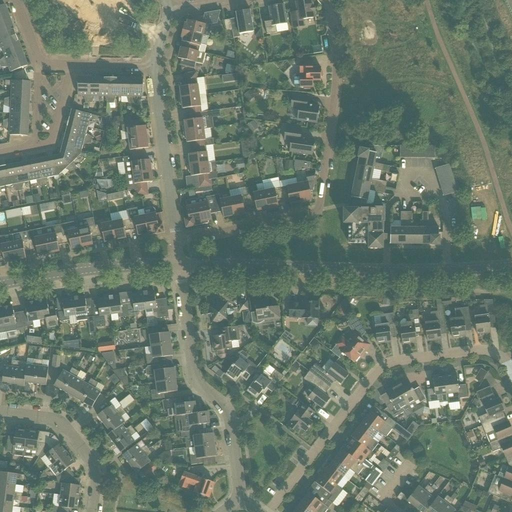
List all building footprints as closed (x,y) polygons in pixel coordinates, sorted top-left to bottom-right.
[(303,20),(315,18),(314,12),(314,7),(312,7),(311,0),(296,2),(298,12),(291,14),(293,28),(304,27),(303,20)] [(0,18),(8,15),(5,5),(0,6),(0,18)] [(287,24),(284,5),(269,7),(270,17),(264,18),(267,35),(277,33),(276,26),(287,24)] [(230,19),(232,31),(233,38),(240,37),(240,34),(254,32),(250,10),(236,12),(236,18),(230,19)] [(184,24),(183,31),(203,36),(205,26),(217,24),(220,11),(205,14),(204,18),(193,15),(191,21),(188,20),(187,24),(184,24)] [(8,15),(0,18),(0,29),(11,26),(10,23),(11,23),(8,15)] [(0,41),(16,36),(13,28),(12,28),(11,26),(0,29),(0,41)] [(199,52),(203,36),(183,31),(181,38),(183,38),(182,42),(189,43),(187,49),(199,52)] [(3,52),(19,46),(18,43),(19,43),(16,36),(0,41),(0,47),(2,47),(3,52)] [(0,63),(0,65),(24,56),(21,48),(20,49),(19,46),(3,52),(5,56),(0,60),(0,63)] [(205,54),(199,52),(187,49),(181,48),(178,59),(182,59),(180,65),(194,69),(196,63),(203,65),(205,54)] [(11,72),(27,66),(24,56),(0,65),(1,67),(9,67),(11,72)] [(300,88),(311,88),(312,88),(312,81),(319,81),(320,81),(321,81),(321,77),(322,77),(322,71),(321,71),(321,67),(320,67),(320,68),(312,68),(312,61),(300,61),(300,75),(295,75),(293,77),(293,85),(295,88),(300,88)] [(240,74),(240,82),(249,82),(248,74),(240,74)] [(85,103),(89,103),(89,78),(78,78),(78,96),(83,96),(85,103)] [(97,78),(89,78),(89,103),(92,103),(94,96),(99,96),(100,80),(97,80),(97,78)] [(103,80),(100,80),(99,96),(105,96),(107,103),(110,104),(111,79),(103,78),(103,80)] [(116,96),(121,96),(121,80),(119,80),(119,79),(111,79),(110,104),(113,104),(116,96)] [(124,80),(121,80),(121,96),(126,96),(128,104),(132,104),(132,79),(124,79),(124,80)] [(143,97),(143,79),(132,79),(132,104),(135,104),(138,97),(143,97)] [(198,84),(197,79),(185,81),(186,86),(180,87),(180,91),(178,91),(179,98),(199,96),(199,95),(202,95),(200,84),(198,84)] [(12,87),(12,92),(28,93),(28,90),(30,90),(30,82),(5,81),(5,84),(12,87)] [(247,100),(253,95),(250,91),(243,96),(247,100)] [(28,96),(28,93),(12,92),(12,97),(4,99),(4,102),(29,104),(29,96),(28,96)] [(317,123),(319,107),(307,105),(308,97),(293,95),(291,108),(299,109),(298,120),(317,123)] [(189,108),(190,114),(202,113),(199,96),(179,98),(180,106),(182,105),(183,109),(189,108)] [(11,108),(11,114),(27,114),(27,111),(29,112),(29,104),(4,102),(4,106),(11,108)] [(71,118),(70,122),(88,126),(89,121),(97,120),(98,117),(91,115),(72,110),(69,118),(71,118)] [(202,113),(190,114),(191,120),(184,121),(185,125),(182,125),(183,132),(204,129),(214,128),(212,118),(212,111),(202,113)] [(27,117),(27,114),(11,114),(11,119),(3,121),(3,124),(28,125),(28,117),(27,117)] [(98,124),(99,124),(106,126),(107,119),(100,117),(98,124)] [(128,133),(129,139),(149,137),(148,130),(146,130),(145,126),(139,127),(138,121),(121,123),(122,131),(128,133)] [(247,126),(252,133),(259,128),(253,121),(247,126)] [(67,126),(65,134),(92,141),(93,138),(86,133),(88,126),(70,122),(69,126),(67,126)] [(10,130),(10,135),(27,136),(28,125),(3,124),(3,127),(10,130)] [(236,127),(239,133),(245,131),(242,125),(236,127)] [(312,156),(314,140),(300,138),(302,129),(286,127),(284,141),(291,142),(290,153),(312,156)] [(194,148),(206,146),(214,145),(213,139),(205,140),(204,129),(183,132),(184,139),(187,139),(187,143),(194,142),(194,148)] [(63,146),(82,150),(83,144),(91,144),(92,141),(65,134),(63,142),(64,142),(63,146)] [(150,144),(149,137),(129,139),(131,156),(143,155),(142,149),(148,148),(148,144),(150,144)] [(61,150),(60,155),(74,171),(77,169),(73,161),(80,155),(82,150),(63,146),(62,150),(61,150)] [(187,159),(188,166),(208,163),(206,146),(194,148),(195,154),(189,154),(189,158),(187,159)] [(373,169),(373,170),(389,173),(390,167),(374,163),(376,157),(381,158),(383,146),(369,146),(369,147),(368,151),(360,149),(358,158),(359,158),(358,166),(373,169)] [(435,146),(400,146),(400,158),(435,158),(435,146)] [(54,157),(50,158),(54,177),(58,176),(65,169),(72,173),(74,171),(60,155),(54,156),(54,157)] [(123,157),(125,174),(154,171),(153,163),(150,164),(150,160),(143,161),(143,155),(131,156),(123,157)] [(38,159),(43,186),(47,186),(48,178),(54,177),(50,158),(46,159),(46,158),(38,159)] [(30,162),(26,163),(30,181),(36,180),(40,187),(43,186),(38,159),(30,161),(30,162)] [(286,160),(284,169),(293,170),(294,161),(286,160)] [(198,176),(199,182),(210,180),(218,179),(215,162),(208,163),(188,166),(189,173),(191,173),(192,176),(198,176)] [(30,181),(26,163),(22,164),(22,163),(14,164),(19,191),(22,190),(23,189),(30,187),(29,182),(30,181)] [(6,167),(2,168),(6,186),(12,185),(16,192),(19,191),(14,164),(6,166),(6,167)] [(224,164),(217,166),(218,173),(225,172),(224,164)] [(457,192),(449,164),(445,166),(453,193),(457,192)] [(354,182),(386,188),(387,182),(371,179),(373,170),(373,169),(358,166),(354,182)] [(155,178),(154,171),(125,174),(127,191),(135,190),(147,189),(146,183),(153,182),(152,178),(155,178)] [(233,174),(234,185),(245,184),(244,173),(233,174)] [(313,191),(315,176),(305,178),(302,184),(297,184),(301,202),(312,200),(310,191),(313,191)] [(107,178),(95,180),(96,190),(108,189),(107,178)] [(264,191),(268,209),(279,207),(277,200),(283,199),(281,188),(279,182),(279,178),(262,182),(263,185),(264,191)] [(386,188),(354,182),(351,198),(353,198),(353,205),(366,205),(369,191),(385,194),(386,188)] [(301,202),(297,184),(281,188),(283,199),(289,198),(290,204),(301,202)] [(247,195),(250,206),(255,205),(257,211),(268,209),(264,191),(258,192),(257,186),(246,189),(247,195)] [(250,206),(247,195),(241,196),(240,189),(229,191),(231,198),(234,216),(245,214),(244,207),(250,206)] [(69,194),(63,196),(64,203),(71,202),(69,194)] [(213,196),(216,213),(222,212),(223,218),(234,216),(231,198),(220,200),(219,195),(213,196)] [(208,221),(212,220),(211,214),(216,213),(213,196),(196,200),(197,205),(201,225),(209,224),(208,221)] [(44,212),(48,211),(56,210),(55,202),(47,204),(43,204),(44,212)] [(197,205),(187,207),(187,208),(183,208),(187,228),(201,225),(197,205)] [(37,206),(30,207),(32,215),(32,216),(38,215),(37,206)] [(149,236),(145,216),(139,217),(137,208),(126,210),(128,219),(131,231),(137,229),(138,236),(142,235),(142,237),(149,236)] [(369,249),(383,249),(383,222),(384,222),(384,209),(375,209),(344,209),(344,224),(349,224),(349,244),(369,244),(369,249)] [(112,221),(127,218),(126,211),(111,214),(112,221)] [(390,244),(406,244),(407,212),(401,212),(401,228),(390,228),(390,244)] [(406,244),(422,244),(423,228),(422,228),(412,228),(413,212),(407,212),(406,244)] [(422,228),(423,228),(422,244),(431,244),(431,245),(440,245),(440,236),(439,236),(439,228),(428,228),(429,212),(422,212),(422,228)] [(164,233),(160,213),(145,216),(149,236),(164,233)] [(62,232),(60,225),(59,225),(58,218),(53,219),(54,226),(44,228),(49,254),(60,252),(58,245),(64,244),(62,232)] [(93,218),(77,221),(78,229),(82,247),(93,245),(92,238),(97,237),(95,226),(93,218)] [(131,231),(128,219),(112,222),(115,240),(126,238),(125,232),(131,231)] [(115,240),(112,222),(95,226),(97,237),(103,236),(105,242),(115,240)] [(28,239),(31,251),(37,250),(38,256),(49,254),(44,228),(27,232),(28,239)] [(82,247),(78,229),(62,232),(64,244),(70,243),(71,249),(82,247)] [(25,252),(31,251),(28,239),(27,232),(10,235),(12,243),(15,261),(26,258),(25,252)] [(15,261),(12,243),(5,244),(2,237),(0,237),(0,257),(3,257),(5,263),(15,261)] [(148,290),(142,291),(145,310),(146,310),(146,318),(153,317),(153,313),(157,313),(157,316),(157,319),(159,318),(169,317),(166,299),(155,300),(154,292),(148,293),(148,290)] [(145,310),(142,291),(137,291),(138,294),(132,295),(133,303),(127,304),(128,316),(138,315),(138,311),(145,310)] [(114,294),(108,295),(111,314),(117,313),(118,317),(128,316),(127,304),(121,305),(120,297),(114,297),(114,294)] [(73,296),(76,316),(77,322),(87,320),(88,323),(94,323),(92,308),(91,299),(85,299),(85,297),(79,298),(79,295),(73,296)] [(111,314),(108,295),(103,296),(103,299),(98,300),(92,301),(91,299),(92,308),(94,323),(95,322),(95,328),(105,326),(104,315),(111,314)] [(69,317),(76,316),(73,296),(68,296),(69,300),(63,300),(64,308),(58,309),(59,322),(70,320),(69,317)] [(59,327),(57,321),(55,309),(49,310),(47,300),(36,302),(39,320),(46,319),(47,329),(59,327)] [(238,312),(249,311),(248,300),(237,301),(238,306),(239,306),(240,310),(238,310),(238,312)] [(261,323),(266,321),(280,319),(278,306),(268,308),(267,300),(255,302),(256,313),(251,313),(252,323),(253,323),(256,324),(258,324),(261,323)] [(477,334),(491,333),(489,317),(495,316),(492,300),(484,300),(484,306),(480,306),(481,316),(474,316),(477,334)] [(21,315),(23,328),(34,326),(33,321),(39,320),(36,302),(25,304),(27,314),(21,315)] [(289,319),(318,319),(319,302),(303,302),(303,304),(290,303),(289,319)] [(228,303),(214,305),(214,306),(211,307),(211,305),(208,305),(210,325),(230,322),(229,315),(231,315),(234,312),(230,309),(228,309),(228,303)] [(425,323),(427,341),(441,339),(439,323),(445,322),(443,305),(437,306),(437,312),(430,313),(431,322),(425,323)] [(17,331),(17,329),(23,328),(21,315),(14,316),(12,306),(2,308),(5,327),(6,333),(17,331)] [(450,320),(452,338),(466,336),(464,320),(470,319),(468,308),(455,309),(456,319),(450,320)] [(400,326),(402,344),(416,342),(415,335),(421,334),(418,310),(412,311),(413,315),(405,316),(407,325),(400,326)] [(375,326),(377,344),(391,342),(389,326),(395,325),(393,313),(380,315),(381,325),(375,326)] [(342,353),(354,362),(359,355),(360,356),(369,345),(360,338),(365,332),(356,317),(346,323),(353,334),(347,341),(341,336),(335,345),(336,345),(331,351),(339,357),(342,353)] [(221,359),(227,358),(229,354),(229,349),(232,349),(231,342),(240,341),(238,327),(225,328),(226,335),(212,337),(214,351),(217,351),(218,356),(221,359)] [(151,346),(171,343),(169,333),(156,334),(155,329),(143,331),(144,340),(150,339),(151,346)] [(285,332),(281,338),(288,344),(293,338),(285,332)] [(159,358),(173,356),(171,343),(151,346),(152,354),(146,355),(147,364),(160,363),(159,358)] [(88,355),(85,360),(91,363),(94,358),(88,355)] [(52,367),(60,368),(61,356),(53,356),(52,367)] [(39,360),(34,359),(33,366),(27,365),(25,383),(34,384),(35,384),(39,360)] [(243,375),(248,379),(258,367),(247,359),(245,363),(239,359),(235,366),(233,365),(225,375),(235,382),(240,376),(241,377),(243,375)] [(45,385),(46,386),(48,368),(42,367),(43,361),(39,360),(35,384),(36,384),(45,385)] [(3,378),(2,384),(4,384),(12,385),(13,385),(16,361),(12,361),(11,367),(4,366),(4,373),(3,378)] [(25,383),(27,365),(26,365),(26,369),(20,368),(21,362),(16,361),(13,385),(15,386),(23,386),(23,387),(24,387),(25,383)] [(299,368),(295,364),(290,370),(295,373),(299,368)] [(309,372),(330,387),(336,380),(341,385),(349,375),(335,364),(327,373),(315,364),(309,372)] [(155,382),(176,380),(174,368),(161,369),(160,365),(147,367),(145,369),(146,374),(149,376),(155,375),(155,382)] [(63,370),(54,386),(55,387),(56,386),(63,391),(64,391),(76,370),(72,368),(69,374),(63,370)] [(125,377),(124,369),(112,371),(124,386),(129,385),(127,377),(125,377)] [(76,370),(64,391),(64,392),(72,396),(72,397),(73,397),(82,381),(76,378),(80,372),(76,370)] [(264,372),(261,376),(261,375),(260,377),(256,374),(252,380),(254,381),(247,391),(257,398),(261,393),(262,394),(264,391),(270,395),(281,381),(284,377),(275,370),(270,376),(264,372)] [(308,398),(322,409),(330,399),(325,395),(330,387),(309,372),(303,379),(315,388),(308,398)] [(120,381),(114,374),(109,378),(115,386),(120,381)] [(454,399),(467,398),(466,385),(458,386),(457,374),(451,374),(451,376),(445,377),(448,400),(454,399)] [(439,376),(433,377),(434,389),(427,390),(428,403),(439,401),(440,405),(441,406),(443,407),(445,406),(447,405),(448,404),(448,400),(445,377),(439,378),(439,376)] [(82,381),(73,397),(74,397),(82,402),(95,381),(91,379),(88,385),(82,381)] [(164,393),(177,391),(176,380),(155,382),(157,390),(151,391),(152,400),(165,398),(164,393)] [(413,391),(407,380),(396,386),(408,406),(408,405),(413,413),(422,415),(424,407),(416,405),(415,401),(418,400),(420,403),(426,400),(419,387),(413,391)] [(91,407),(92,408),(101,392),(95,389),(98,383),(95,381),(82,402),(83,403),(91,407)] [(408,406),(396,386),(386,392),(392,403),(386,406),(393,418),(404,412),(402,408),(408,406)] [(479,400),(493,394),(490,387),(476,392),(479,400)] [(118,403),(121,406),(123,410),(135,401),(130,395),(118,403)] [(176,416),(188,415),(197,413),(195,402),(181,404),(181,398),(162,401),(164,410),(168,410),(169,417),(177,416),(176,416)] [(295,406),(298,402),(293,398),(289,403),(294,407),(295,406)] [(503,408),(499,398),(483,404),(487,414),(478,418),(482,426),(505,417),(502,411),(501,411),(500,410),(503,408)] [(475,399),(471,405),(476,408),(479,402),(475,399)] [(294,416),(287,426),(298,434),(302,429),(306,432),(313,423),(308,420),(314,412),(299,401),(298,402),(295,406),(297,407),(292,414),(294,416)] [(104,424),(104,425),(123,410),(121,406),(116,410),(112,405),(97,416),(98,417),(104,424)] [(105,425),(111,433),(111,434),(122,425),(125,423),(121,417),(126,413),(123,410),(104,425),(105,425)] [(196,425),(209,424),(208,412),(197,413),(188,415),(176,416),(177,417),(177,419),(177,420),(177,421),(178,422),(179,423),(180,423),(181,423),(182,423),(183,423),(184,432),(187,432),(196,430),(196,425)] [(364,420),(379,431),(386,437),(396,423),(381,412),(378,417),(371,412),(364,420)] [(482,426),(486,435),(494,431),(498,440),(511,434),(511,429),(510,424),(507,425),(506,423),(507,423),(505,417),(482,426)] [(358,428),(372,439),(379,431),(364,420),(358,428)] [(126,430),(122,425),(111,434),(111,433),(107,436),(108,437),(114,444),(133,430),(131,426),(126,430)] [(378,444),(372,439),(358,428),(351,437),(358,442),(354,447),(371,460),(375,455),(372,452),(378,444)] [(25,449),(27,431),(16,430),(14,439),(8,439),(6,451),(13,452),(12,455),(24,457),(25,449)] [(120,452),(121,453),(135,442),(131,437),(136,433),(133,430),(114,444),(115,445),(120,452)] [(215,445),(213,433),(200,435),(199,430),(196,430),(187,432),(184,432),(180,433),(181,439),(187,438),(188,441),(194,440),(195,447),(215,445)] [(27,431),(25,449),(24,457),(34,458),(36,455),(39,457),(46,444),(38,443),(39,433),(27,431)] [(406,431),(405,432),(401,437),(407,441),(411,436),(411,435),(406,431)] [(511,434),(498,440),(489,444),(493,452),(502,449),(505,458),(511,455),(511,434)] [(42,458),(46,455),(53,464),(67,454),(60,444),(52,450),(47,444),(46,444),(39,457),(42,458)] [(129,464),(149,449),(146,446),(141,450),(137,444),(123,455),(124,457),(129,464)] [(203,458),(216,457),(215,445),(195,447),(196,455),(190,456),(191,465),(203,464),(203,458)] [(397,445),(390,453),(396,457),(402,449),(397,445)] [(342,449),(335,458),(350,469),(357,475),(357,474),(358,475),(363,468),(363,465),(362,465),(366,460),(348,446),(344,451),(342,449)] [(149,449),(129,464),(130,465),(135,472),(136,473),(150,462),(146,457),(151,453),(149,449)] [(56,477),(57,480),(71,476),(66,469),(74,463),(67,454),(53,464),(49,467),(56,477)] [(343,477),(350,469),(335,458),(329,466),(343,477)] [(381,463),(378,466),(385,471),(390,465),(384,461),(383,460),(381,463)] [(151,463),(140,471),(145,477),(156,469),(151,463)] [(323,475),(337,486),(343,477),(329,466),(323,475)] [(375,466),(365,480),(372,485),(382,472),(375,466)] [(17,475),(0,472),(0,483),(16,485),(17,479),(23,480),(24,476),(17,475)] [(209,498),(214,483),(200,477),(199,478),(184,473),(179,486),(185,488),(184,492),(194,495),(195,493),(209,498)] [(322,488),(319,493),(332,503),(342,490),(337,486),(323,475),(316,483),(322,488)] [(62,484),(61,495),(79,498),(80,486),(70,485),(71,476),(57,480),(58,483),(62,484)] [(511,494),(511,482),(504,479),(500,488),(491,484),(487,493),(510,503),(511,498),(511,496),(511,495),(511,494)] [(15,492),(16,485),(0,483),(0,493),(21,497),(22,493),(15,492)] [(407,501),(416,508),(431,488),(428,485),(424,491),(418,486),(407,501)] [(431,488),(416,508),(421,511),(426,511),(427,511),(438,497),(435,500),(431,496),(435,491),(431,488)] [(401,492),(401,493),(397,498),(401,501),(405,495),(401,492)] [(14,500),(20,501),(21,497),(0,493),(0,505),(13,507),(14,500)] [(308,493),(302,502),(315,511),(325,511),(329,508),(328,508),(332,503),(319,493),(315,498),(308,493)] [(55,506),(53,511),(66,511),(67,508),(77,509),(79,498),(61,495),(59,507),(55,506)] [(427,511),(440,511),(451,499),(447,496),(443,501),(438,497),(427,511)] [(454,501),(453,501),(451,499),(440,511),(458,511),(456,510),(455,510),(450,506),(454,501)] [(315,511),(302,502),(295,510),(298,511),(315,511)]
